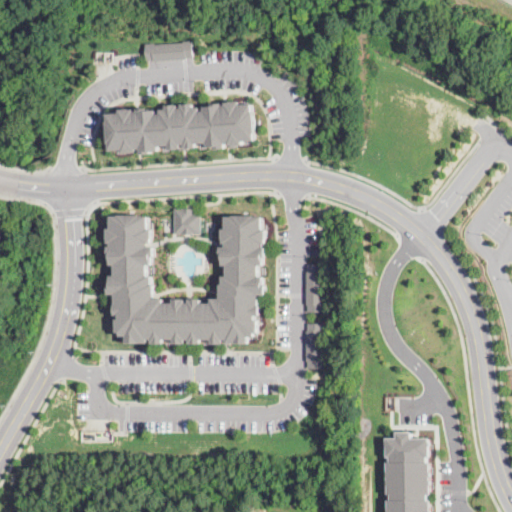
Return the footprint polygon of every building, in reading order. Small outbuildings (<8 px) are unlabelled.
[(193,39),(194,56),(187,57),(187,58),(154,60),(154,59),(147,59),(146,43),(155,42),(155,44),(184,41),(184,40),(193,39)] [(242,100),(242,103),(254,102),(255,110),(256,110),(258,132),(256,132),(257,139),(244,140),(245,144),(235,144),(231,144),(230,141),(227,141),(227,147),(217,148),(217,145),(209,146),(208,142),(198,142),(198,146),(189,147),(189,149),(180,149),(180,148),(171,148),(171,144),(160,145),(161,150),(153,150),(153,152),(143,153),(142,148),(139,148),(139,150),(124,152),(124,148),(112,149),(112,142),(110,142),(109,121),(110,120),(109,113),(122,112),(122,108),(136,108),(136,110),(139,110),(139,108),(149,107),(150,109),(158,109),(158,113),(162,113),(162,108),(168,108),(168,104),(180,103),(180,107),(183,107),(183,103),(195,102),(195,106),(202,106),(202,110),(206,109),(206,106),(213,105),(213,103),(224,102),(224,104),(227,104),(227,101),(242,100)] [(194,207),(194,213),(202,212),(202,232),(194,232),(194,233),(176,233),(176,207),(194,207)] [(143,214),(143,215),(151,215),(151,227),(154,227),(154,238),(153,238),(153,242),(151,242),(151,245),(156,245),(156,256),(153,256),(153,264),(150,264),(150,275),(154,275),(154,283),(156,283),(156,297),(165,297),(165,302),(175,302),(175,298),(187,298),(187,302),(190,302),(190,298),(203,298),(203,302),(212,302),(212,297),(221,297),(221,283),(223,283),(223,275),(228,275),(228,264),(224,264),(224,256),(222,256),(222,245),(227,245),(227,242),(224,242),(224,228),(227,228),(227,215),(235,215),(235,214),(257,214),(257,215),(264,215),(264,228),(268,228),(268,238),(267,239),(267,242),(264,242),(265,246),(267,246),(267,257),(265,257),(265,264),(260,264),(260,275),(265,275),(265,283),(267,283),(267,294),(260,294),(261,314),(256,315),(256,318),(259,318),(259,335),(249,335),(249,342),(228,342),(228,338),(224,338),(224,342),(212,342),(212,338),(202,338),(202,342),(193,342),(193,343),(185,343),(185,342),(175,342),(175,338),(165,338),(165,342),(156,342),(156,344),(147,344),(147,341),(128,342),(128,334),(122,334),(122,331),(118,331),(118,318),(121,318),(121,314),(116,314),(117,293),(111,293),(111,282),(113,282),(113,274),(118,274),(118,263),(113,263),(113,256),(111,256),(111,245),(113,245),(113,242),(111,242),(110,227),(114,227),(114,215),(121,215),(121,214),(143,214)] [(326,263),(326,272),(325,272),(325,302),(326,302),(326,311),(309,311),(309,303),(307,303),(308,270),(309,270),(309,263),(326,263)] [(326,323),(326,331),(325,331),(324,358),(326,358),(325,367),(309,367),(309,360),(307,360),(308,329),(309,329),(309,322),(326,323)] [(415,437),(433,437),(433,456),(430,456),(430,461),(433,461),(433,493),(430,493),(430,499),(432,499),(432,511),(389,511),(389,499),(391,499),(391,493),(389,493),(389,461),(392,461),(392,456),(389,456),(389,437),(399,437),(399,431),(415,431),(415,437)]
